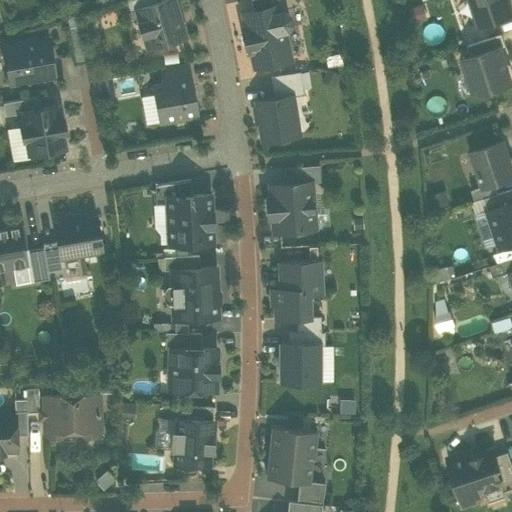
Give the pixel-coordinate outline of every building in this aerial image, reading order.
[(126,0),(130,9),(137,6),(158,0),(126,0)] [(145,34),(149,47),(184,37),(172,0),(158,0),(137,6),(141,20),(137,21),(142,35),(145,34)] [(251,0),(253,10),(278,5),(276,0),(251,0)] [(471,0),(479,25),(511,14),(511,10),(508,0),(471,0)] [(251,50),(254,65),(272,61),(289,57),(283,28),(286,28),(290,22),(288,15),(282,11),(279,12),(278,5),(253,10),(243,13),(246,28),(245,28),(243,31),(247,49),(250,50),(251,50)] [(80,24),(68,26),(75,62),(86,60),(80,24)] [(468,45),(472,56),(499,47),(505,45),(501,34),(468,45)] [(24,79),(25,82),(41,80),(40,77),(55,74),(49,38),(3,46),(9,82),(24,79)] [(463,59),(475,94),(511,82),(499,47),(472,56),(463,59)] [(298,55),(289,57),(272,61),(274,75),(300,71),(298,55)] [(161,70),(163,82),(190,77),(188,65),(161,70)] [(270,75),(274,98),(291,95),(291,96),(303,94),(300,71),(274,75),(270,75)] [(153,84),(160,121),(197,114),(190,77),(163,82),(153,84)] [(3,101),(5,114),(22,112),(22,110),(40,107),(38,95),(3,101)] [(256,101),(262,139),(298,133),(291,96),(291,95),(274,98),(256,101)] [(26,139),(29,153),(65,147),(62,132),(65,132),(63,118),(60,119),(57,104),(40,107),(22,110),(22,112),(24,125),(21,125),(24,139),(26,139)] [(472,151),(483,185),(494,181),(511,175),(511,167),(503,141),(472,151)] [(284,167),(285,183),(310,181),(311,182),(320,181),(319,164),(284,167)] [(154,184),(155,204),(167,203),(166,195),(192,194),(192,191),(190,178),(154,184)] [(273,216),(274,230),(314,227),(312,196),(306,196),(305,183),(311,182),(310,181),(285,183),(270,184),(271,199),(267,200),(269,216),(273,216)] [(472,189),(475,200),(484,198),(498,193),(494,181),(483,185),(472,189)] [(484,198),(488,209),(511,200),(511,188),(498,193),(484,198)] [(167,203),(169,243),(213,242),(210,194),(192,194),(166,195),(167,203)] [(511,200),(488,209),(500,248),(511,244),(511,200)] [(57,241),(59,256),(103,249),(97,215),(85,218),(84,213),(65,216),(66,221),(54,223),(57,241)] [(27,249),(23,222),(21,222),(21,223),(0,226),(0,267),(28,263),(28,264),(30,264),(27,249)] [(43,246),(47,271),(62,268),(59,256),(57,241),(43,243),(43,246)] [(308,246),(309,260),(317,259),(317,245),(308,246)] [(47,271),(43,246),(27,249),(30,264),(33,280),(48,277),(47,271)] [(163,256),(164,269),(171,269),(171,268),(199,266),(199,254),(163,256)] [(511,257),(489,265),(493,276),(511,270),(511,257)] [(273,287),(274,318),(296,317),(311,316),(311,315),(310,294),(323,293),(321,259),(317,259),(309,260),(278,261),(279,287),(273,287)] [(173,305),(173,317),(217,315),(216,266),(199,266),(171,268),(171,269),(172,283),(169,283),(170,305),(173,305)] [(296,317),(297,331),(288,331),(288,343),(318,343),(318,344),(324,344),(324,331),(321,331),(320,315),(311,315),(311,316),(296,317)] [(170,347),(200,347),(201,331),(165,331),(165,347),(170,348),(170,347)] [(281,380),(318,380),(318,344),(318,343),(288,343),(281,343),(281,380)] [(181,392),(189,393),(193,389),(215,389),(216,348),(200,347),(170,347),(170,348),(169,388),(177,388),(181,392)] [(26,387),(26,398),(27,411),(39,411),(38,387),(26,387)] [(44,431),(50,437),(60,436),(66,430),(79,430),(85,436),(95,435),(100,430),(99,393),(43,395),(44,431)] [(28,434),(27,411),(26,398),(14,399),(15,415),(16,435),(28,434)] [(176,416),(212,419),(212,406),(177,404),(176,416)] [(0,452),(4,452),(4,449),(16,449),(16,435),(15,415),(0,415),(0,452)] [(173,463),(192,464),(193,463),(209,464),(210,450),(213,451),(214,434),(211,433),(212,419),(176,416),(175,431),(173,431),(172,448),(174,448),(173,463)] [(298,480),(309,481),(309,480),(311,457),(313,458),(316,431),(272,426),(266,477),(298,480)] [(448,457),(463,504),(481,498),(483,494),(485,489),(501,484),(502,484),(496,465),(500,464),(497,455),(494,447),(479,452),(480,455),(474,457),(471,449),(448,457)] [(504,490),(511,487),(511,463),(508,451),(497,455),(500,464),(496,465),(502,484),(501,484),(503,491),(504,490)] [(298,480),(296,500),(322,503),(324,482),(309,480),(309,481),(298,480)] [(485,489),(483,494),(488,496),(489,500),(506,495),(504,490),(503,491),(501,484),(485,489)] [(320,511),(322,503),(296,500),(288,500),(286,511),(320,511)]
